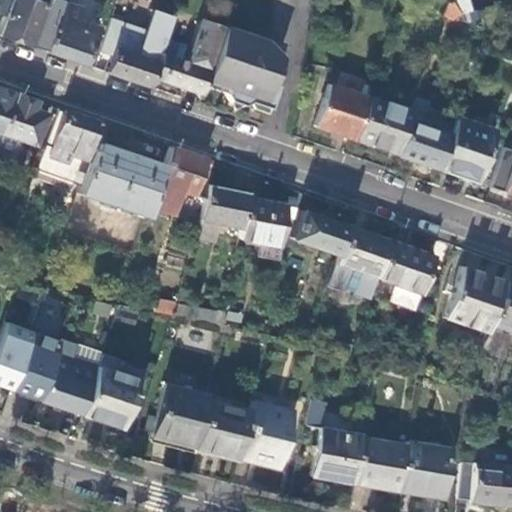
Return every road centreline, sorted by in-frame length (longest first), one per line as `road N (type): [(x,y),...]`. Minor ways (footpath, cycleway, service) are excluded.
road 1 (residential): [(511,246),(0,65)]
road 2 (secondary): [(217,511),(0,448)]
